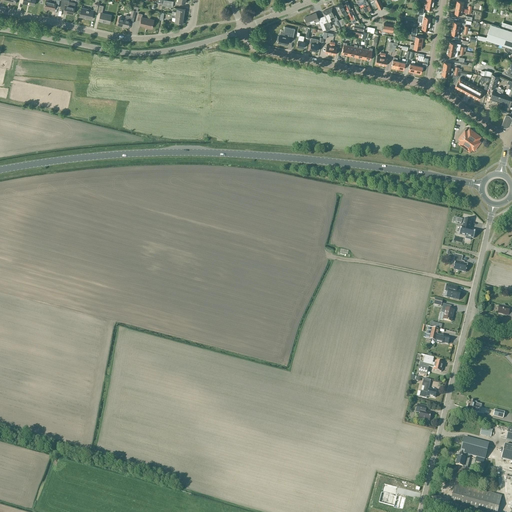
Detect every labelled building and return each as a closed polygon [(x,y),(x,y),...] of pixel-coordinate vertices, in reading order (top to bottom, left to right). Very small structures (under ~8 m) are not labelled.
[(45,0),(44,8),(54,10),(55,7),(58,8),(59,0),(61,0),(60,0),(51,0),(51,1),(45,0)] [(65,13),(65,12),(73,14),(75,4),(68,3),(69,0),(68,0),(61,0),(60,8),(64,9),(63,13),(65,13)] [(343,2),(347,11),(348,13),(347,13),(351,20),(354,18),(353,15),(352,15),(351,11),(350,12),(348,10),(351,9),(347,0),(343,2)] [(368,0),(369,1),(370,0),(374,0),(378,9),(383,7),(379,0),(368,0)] [(347,14),(342,3),(336,6),(339,12),(342,11),(344,16),(347,14)] [(79,16),(91,19),(93,14),(96,15),(98,5),(95,4),(93,10),(81,7),(79,16)] [(99,21),(109,23),(111,15),(102,13),(103,6),(99,5),(98,12),(100,13),(99,21)] [(327,10),(331,18),(333,17),(335,21),(336,20),(337,24),(339,28),(342,27),(341,26),(339,20),(338,19),(337,20),(332,7),(328,9),(328,10),(327,10)] [(172,14),(185,16),(186,9),(176,8),(176,12),(172,11),(172,14)] [(135,10),(132,9),(130,16),(126,15),(125,18),(119,17),(117,25),(128,27),(129,22),(132,23),(135,10)] [(327,10),(328,10),(328,9),(322,12),(325,19),(326,19),(327,22),(325,23),(328,30),(330,29),(329,27),(331,26),(329,21),(332,19),(331,18),(327,10)] [(147,27),(152,28),(154,20),(141,17),(142,14),(138,13),(136,20),(140,21),(140,25),(147,27)] [(319,20),(316,13),(304,17),(307,24),(310,23),(311,24),(319,20)] [(183,24),(185,16),(172,14),(171,17),(175,18),(174,22),(179,22),(179,23),(183,24)] [(430,24),(422,22),(419,22),(419,25),(422,25),(421,29),(429,30),(430,24)] [(511,24),(503,22),(501,27),(511,31),(511,24)] [(328,30),(325,23),(320,25),(323,31),(326,29),(326,31),(328,30)] [(393,24),(383,23),(382,31),(392,32),(393,24)] [(511,31),(491,24),(486,39),(511,47),(511,31)] [(283,31),(285,32),(284,36),(280,35),(278,42),(288,45),(289,39),(292,39),(295,29),(284,27),(283,31)] [(296,46),(304,48),(305,42),(303,42),(304,36),(299,35),(298,41),(297,41),(296,46)] [(309,49),(317,51),(319,45),(317,44),(318,39),(311,38),(309,43),(311,43),(309,49)] [(346,45),(347,43),(344,42),(341,54),(348,56),(350,46),(346,45)] [(457,43),(450,42),(448,48),(458,50),(459,48),(456,47),(457,43)] [(354,46),(351,46),(350,46),(348,56),(355,57),(357,45),(354,44),(354,46)] [(365,49),(361,48),(362,46),(359,45),(356,57),(363,59),(365,49)] [(380,65),(382,57),(383,52),(384,48),(381,47),(380,55),(381,55),(380,57),(377,56),(375,63),(380,65)] [(369,50),(365,49),(363,59),(370,60),(372,48),(369,48),(369,50)] [(458,50),(448,48),(447,55),(457,56),(458,50)] [(401,62),(399,61),(397,68),(403,70),(405,62),(405,59),(402,58),(401,62)] [(443,68),(450,70),(453,70),(453,68),(450,68),(451,63),(444,62),(443,68)] [(495,89),(499,76),(492,74),(488,87),(495,89)] [(459,89),(464,80),(460,78),(455,87),(459,89)] [(468,82),(464,80),(459,89),(463,91),(468,82)] [(463,91),(467,93),(472,84),(468,82),(463,91)] [(472,84),(467,93),(471,96),(476,86),(472,84)] [(480,88),(476,86),(471,96),(475,98),(480,88)] [(511,97),(502,94),(504,89),(498,87),(496,92),(493,91),(490,99),(499,102),(497,108),(511,113),(511,108),(511,97)] [(484,90),(480,88),(475,98),(479,100),(484,90)] [(472,148),(474,149),(480,142),(478,140),(481,137),(470,128),(467,132),(465,130),(459,138),(461,139),(459,143),(470,151),(472,148)] [(472,221),(465,220),(463,230),(462,229),(460,238),(465,239),(465,242),(469,243),(470,240),(473,241),(475,233),(470,231),(472,221)] [(454,270),(466,273),(468,264),(464,263),(464,262),(461,261),(463,256),(455,255),(454,262),(455,262),(454,270)] [(446,297),(458,300),(460,292),(456,291),(457,287),(446,285),(445,292),(447,292),(446,297)] [(451,322),(453,311),(448,310),(449,306),(443,304),(441,313),(444,313),(443,320),(451,322)] [(500,306),(499,311),(498,313),(509,316),(509,315),(511,316),(511,318),(511,322),(511,309),(505,307),(505,306),(505,305),(504,305),(503,305),(502,305),(502,306),(500,306)] [(439,330),(428,327),(425,339),(435,341),(435,342),(442,344),(442,343),(448,344),(449,338),(437,335),(439,330)] [(424,356),(423,363),(442,368),(443,363),(435,361),(435,364),(432,363),(433,358),(424,356)] [(420,362),(417,373),(426,375),(428,367),(434,368),(433,370),(441,372),(442,368),(429,365),(423,363),(420,362)] [(420,392),(419,397),(426,399),(427,397),(429,397),(435,398),(436,392),(431,391),(431,390),(428,389),(429,387),(430,384),(423,382),(422,386),(424,387),(423,392),(420,392)] [(467,409),(479,412),(480,408),(481,408),(481,405),(476,404),(477,403),(469,401),(468,405),(467,409)] [(426,407),(417,405),(416,412),(420,413),(418,418),(429,421),(431,413),(424,412),(426,407)] [(493,416),(503,418),(504,412),(495,410),(493,416)] [(490,437),(492,430),(482,428),(480,435),(490,437)] [(489,443),(465,437),(464,441),(463,441),(459,457),(458,456),(455,465),(467,468),(471,456),(476,457),(475,462),(484,464),(489,443)] [(501,459),(511,461),(511,446),(504,444),(501,459)] [(497,511),(501,496),(455,484),(449,508),(465,511),(497,511)] [(381,494),(379,504),(393,508),(393,509),(403,511),(406,499),(396,497),(396,498),(391,497),(389,506),(384,505),(385,502),(380,500),(382,494),(381,494)]
